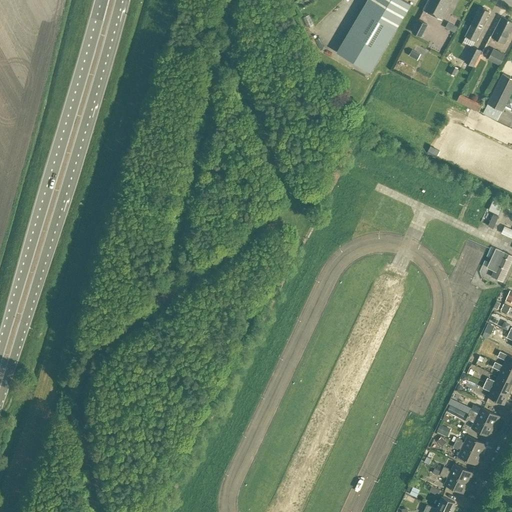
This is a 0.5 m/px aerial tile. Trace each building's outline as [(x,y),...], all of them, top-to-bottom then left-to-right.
[(411,4),(403,0),(368,0),(362,10),(343,42),(377,62),(389,41),(411,4)] [(441,19),(451,0),(428,0),(423,10),(441,19)] [(484,22),(489,12),(487,11),(487,9),(484,8),(483,9),(481,8),(477,15),(476,15),(466,36),(476,41),(482,30),(485,23),(484,22)] [(511,29),(511,21),(502,17),(491,37),(505,44),(511,29)] [(421,38),(428,25),(418,19),(411,33),(421,38)] [(458,27),(448,22),(445,28),(455,33),(458,27)] [(474,66),(482,50),(472,46),(464,61),(474,66)] [(417,60),(421,54),(412,49),(409,56),(417,60)] [(494,49),(488,59),(500,65),(505,55),(494,49)] [(454,76),(458,68),(453,66),(449,73),(454,76)] [(511,92),(511,78),(503,74),(482,114),(497,121),(511,92)] [(479,112),(482,105),(460,94),(457,101),(479,112)] [(463,207),(468,196),(464,194),(459,205),(463,207)] [(499,215),(504,204),(493,199),(488,210),(499,215)] [(493,228),(498,217),(493,214),(488,226),(493,228)] [(502,232),(511,235),(511,227),(505,225),(502,232)] [(503,282),(511,262),(511,255),(496,248),(487,268),(494,271),(491,277),(503,282)] [(508,313),(510,307),(503,304),(501,310),(508,313)] [(496,331),(489,327),(484,336),(494,341),(498,332),(496,331)] [(503,344),(506,338),(498,334),(495,339),(503,344)] [(511,369),(511,356),(500,351),(497,357),(506,360),(503,365),(511,369)] [(511,369),(503,365),(495,361),(493,367),(501,371),(498,376),(511,382),(511,369)] [(509,394),(511,387),(511,382),(498,376),(496,381),(488,377),(485,383),(509,394)] [(504,405),(509,394),(485,383),(483,388),(491,392),(488,397),(504,405)] [(464,411),(467,403),(461,400),(457,408),(464,411)] [(447,411),(453,415),(456,409),(450,405),(447,411)] [(494,426),(499,415),(481,407),(478,414),(475,413),(476,412),(471,409),(469,414),(494,426)] [(489,436),(494,426),(469,414),(466,418),(471,421),(472,420),(475,421),(471,428),(489,436)] [(447,436),(451,429),(440,424),(437,431),(447,436)] [(486,444),(468,435),(464,443),(462,441),(462,440),(457,438),(455,442),(481,454),(486,444)] [(442,446),(446,442),(441,437),(437,441),(442,446)] [(476,465),(481,454),(455,442),(453,447),(458,449),(459,448),(461,449),(458,456),(476,465)] [(467,483),(472,472),(454,464),(451,471),(448,470),(449,468),(444,466),(442,470),(467,483)] [(462,493),(467,483),(442,470),(439,475),(444,478),(445,476),(448,477),(444,485),(462,493)] [(417,497),(420,490),(413,487),(409,494),(417,497)] [(453,506),(455,502),(442,496),(436,508),(443,511),(452,511),(455,507),(453,506)]
